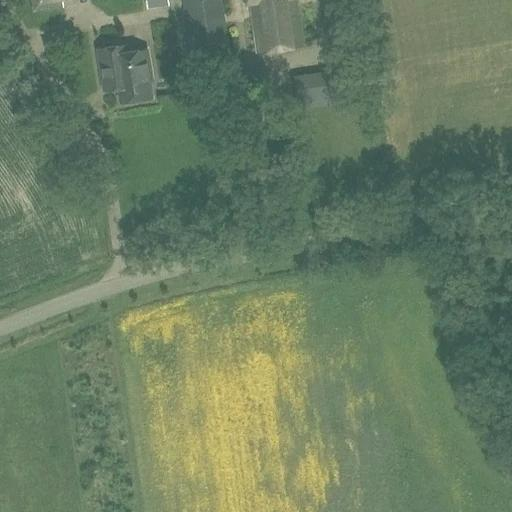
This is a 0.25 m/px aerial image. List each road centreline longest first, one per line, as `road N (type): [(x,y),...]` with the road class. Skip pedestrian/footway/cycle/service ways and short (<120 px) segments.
road 1 (unclassified): [(0,329),(183,266),(511,216)]
road 2 (track): [(4,0),(109,178),(128,282)]
